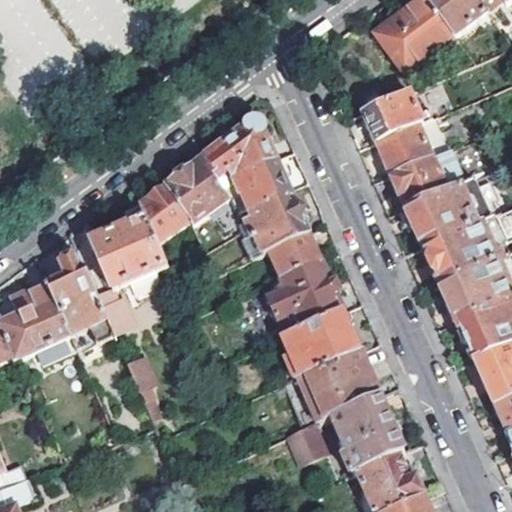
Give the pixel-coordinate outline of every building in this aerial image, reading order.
[(405,79),(456,40),(426,0),(375,38),(405,79)] [(456,40),(488,16),(476,0),(425,0),(426,0),(456,40)] [(511,3),(511,0),(476,0),(488,16),(504,4),(506,8),(511,3)] [(456,40),(405,79),(409,84),(460,46),(456,40)] [(412,96),(365,116),(379,146),(425,126),(421,117),(412,96)] [(434,122),(430,113),(421,117),(425,126),(434,122)] [(425,126),(379,146),(393,179),(435,161),(451,154),(437,121),(434,122),(425,126)] [(248,127),(248,131),(205,162),(225,191),(237,180),(276,164),(275,161),(279,159),(273,145),(270,146),(264,135),(267,130),(265,127),(254,124),(248,127)] [(393,179),(408,212),(450,194),(435,161),(393,179)] [(225,191),(205,162),(167,190),(193,225),(196,230),(233,202),(225,191)] [(287,174),(282,176),(276,164),(237,180),(250,210),(289,193),(289,191),(293,190),(287,174)] [(494,222),(477,182),(450,194),(408,212),(406,213),(414,231),(416,230),(426,251),(494,222)] [(193,225),(167,190),(142,209),(159,249),(193,225)] [(250,242),(258,261),(270,255),(310,238),(308,234),(312,233),(305,217),(301,218),(289,193),(250,210),(253,215),(244,219),(252,238),(250,242)] [(159,249),(142,209),(122,218),(126,229),(94,245),(115,293),(132,286),(160,274),(169,270),(159,249)] [(509,245),(497,220),(494,222),(426,251),(442,289),(511,259),(506,247),(509,245)] [(270,255),(281,282),(322,264),(310,238),(270,255)] [(99,300),(81,258),(63,267),(68,279),(49,289),(72,342),(91,333),(98,348),(117,340),(116,337),(99,300)] [(511,261),(511,259),(442,289),(451,308),(448,309),(456,327),(459,326),(511,303),(511,261)] [(277,323),(285,341),(344,315),(322,264),(281,282),(284,288),(268,296),(280,322),(277,323)] [(132,286),(140,305),(168,292),(160,274),(132,286)] [(72,342),(49,289),(16,305),(23,319),(3,328),(17,360),(19,365),(72,342)] [(131,332),(115,293),(99,300),(116,337),(131,332)] [(511,303),(459,326),(476,364),(511,348),(511,303)] [(287,360),(297,382),(298,382),(361,354),(344,315),(285,341),(293,357),(287,360)] [(0,366),(17,360),(3,328),(0,320),(0,366)] [(511,348),(476,364),(497,410),(511,403),(511,348)] [(361,354),(298,382),(318,427),(333,420),(381,399),(361,354)] [(147,357),(130,361),(147,420),(164,415),(147,357)] [(339,447),(353,478),(357,476),(401,457),(405,455),(381,399),(333,420),(344,444),(339,447)] [(511,403),(497,410),(511,444),(511,403)] [(288,440),(300,467),(327,456),(315,428),(288,440)] [(364,492),(356,497),(362,511),(398,511),(426,500),(415,477),(411,478),(401,457),(357,476),(364,492)] [(0,494),(29,482),(23,467),(6,475),(0,459),(0,494)] [(39,502),(31,481),(29,482),(0,494),(0,511),(18,511),(39,502)] [(431,511),(426,500),(398,511),(431,511)]
